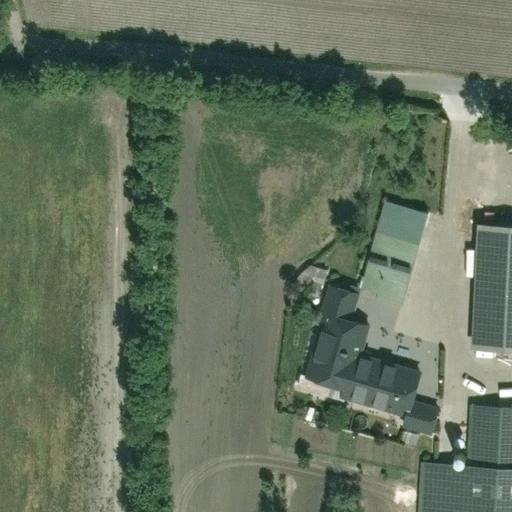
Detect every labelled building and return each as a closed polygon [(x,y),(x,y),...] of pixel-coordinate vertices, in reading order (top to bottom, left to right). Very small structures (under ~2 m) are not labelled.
[(357,288),(397,301),(425,215),(385,202),(357,288)] [(511,272),(457,271),(456,333),(511,334),(511,272)] [(367,321),(327,312),(308,389),(429,419),(439,378),(423,374),(432,339),(395,330),(386,365),(358,358),(367,321)] [(511,412),(468,414),(469,457),(511,456),(511,412)] [(414,511),(511,511),(511,468),(417,465),(414,511)]
